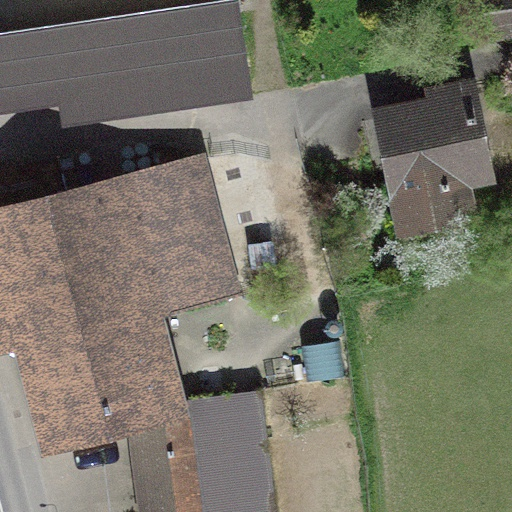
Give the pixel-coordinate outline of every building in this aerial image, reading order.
[(511,0),(485,0),(492,38),(511,34),(511,0)] [(0,100),(235,68),(226,1),(0,32),(0,100)] [(484,175),(469,99),(374,119),(398,233),(464,220),(456,181),(484,175)] [(142,372),(128,320),(229,294),(194,160),(0,209),(0,229),(54,440),(153,415),(151,408),(169,403),(160,367),(142,372)] [(143,511),(200,511),(189,426),(133,433),(143,511)]
